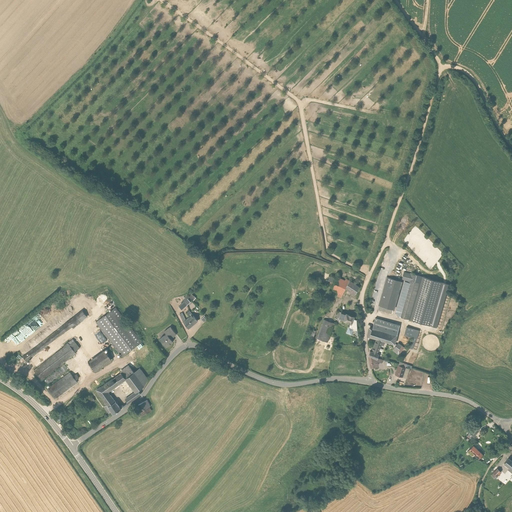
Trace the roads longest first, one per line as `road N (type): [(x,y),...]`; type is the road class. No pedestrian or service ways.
road 1 (unclassified): [(70,446),(138,399),(187,345),(275,383),(358,379),(459,397),(503,421)]
road 2 (track): [(370,274),(327,252),(299,101),(160,0)]
road 3 (track): [(442,64),(367,279)]
